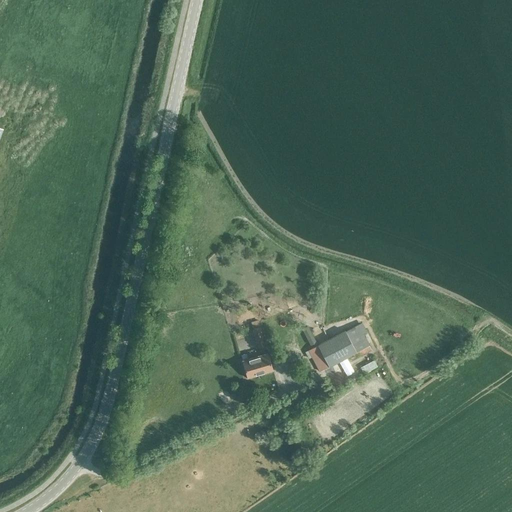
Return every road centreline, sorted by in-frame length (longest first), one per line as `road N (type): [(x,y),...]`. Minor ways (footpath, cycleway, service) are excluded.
road 1 (tertiary): [(26,511),(76,467),(103,414),(197,0)]
road 2 (unknown): [(76,467),(115,471),(253,404)]
